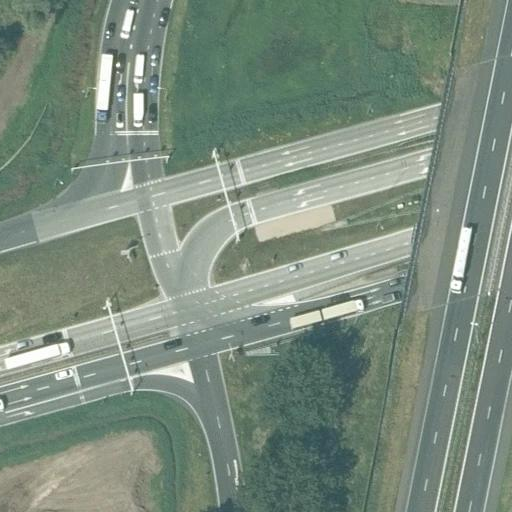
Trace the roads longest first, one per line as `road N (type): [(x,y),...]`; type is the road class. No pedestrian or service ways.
road 1 (motorway): [(511,36),(417,511)]
road 2 (motorway): [(511,98),(148,198)]
road 3 (motorway): [(511,142),(250,211),(217,228),(194,253)]
road 4 (motorway): [(194,253),(289,278),(511,214)]
road 5 (motorway): [(195,346),(511,256)]
road 6 (motorway): [(133,0),(40,157),(0,183)]
road 7 (motorway): [(466,511),(511,286)]
road 8 (motorway): [(0,400),(195,346)]
road 9 (motorway): [(153,0),(141,95),(148,198)]
road 10 (motorway): [(195,346),(231,511)]
road 11 (motorway): [(148,198),(0,237)]
